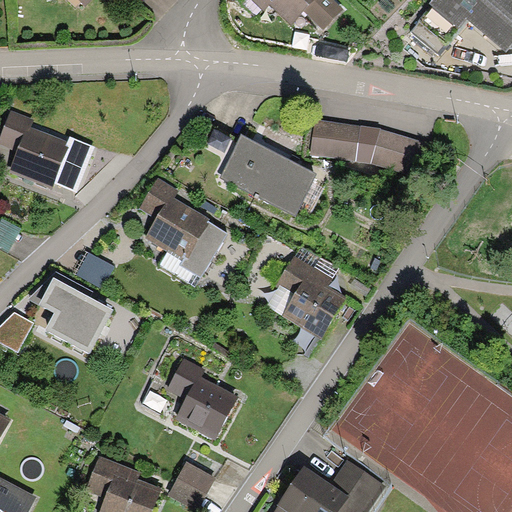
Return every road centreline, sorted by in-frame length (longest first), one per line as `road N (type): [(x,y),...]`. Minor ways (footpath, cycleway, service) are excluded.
road 1 (residential): [(237,511),(511,121)]
road 2 (residential): [(202,60),(183,113),(114,191),(0,293)]
road 3 (residential): [(202,60),(511,108)]
road 4 (residential): [(0,65),(182,60)]
